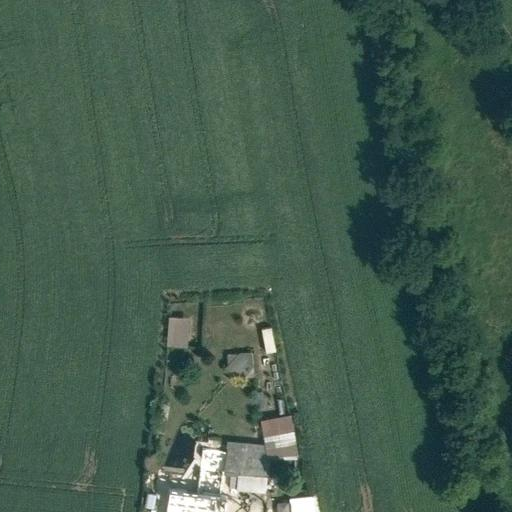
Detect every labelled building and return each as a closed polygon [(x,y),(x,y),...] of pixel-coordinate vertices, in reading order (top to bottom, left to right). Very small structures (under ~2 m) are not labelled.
[(190,317),(170,315),(168,344),(188,346),(190,317)] [(250,351),(227,353),(229,376),(251,374),(250,351)] [(261,419),(266,444),(294,439),(289,413),(261,419)] [(228,468),(271,473),(274,445),(266,444),(231,440),(230,445),(228,468)] [(159,471),(154,511),(222,511),(228,468),(230,445),(204,442),(200,475),(159,471)]
